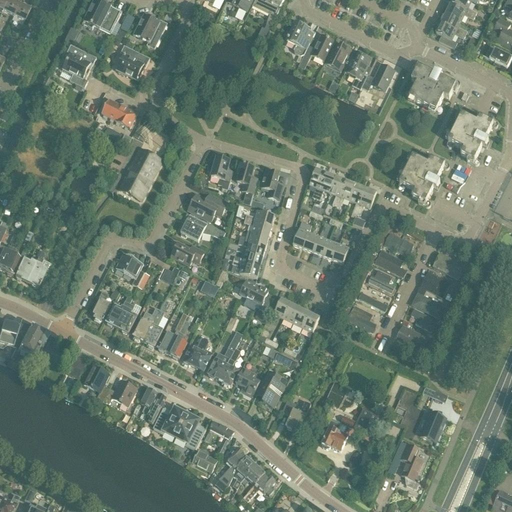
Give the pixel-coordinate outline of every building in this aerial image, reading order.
[(2,12),(8,0),(0,0),(0,14),(1,15),(2,12)] [(13,18),(19,5),(9,0),(8,0),(2,12),(13,18)] [(111,36),(122,14),(95,0),(82,26),(92,31),(94,28),(111,36)] [(227,0),(226,3),(246,13),(252,0),(227,0)] [(256,0),(252,8),(253,8),(270,16),(266,27),(271,29),(285,0),(256,0)] [(475,18),(477,15),(468,10),(471,4),(462,0),(453,0),(451,6),(475,18)] [(24,23),(30,10),(19,5),(13,18),(24,23)] [(475,18),(451,6),(446,16),(462,24),(464,18),(473,22),(475,18)] [(155,52),(168,26),(145,15),(134,37),(148,44),(147,48),(155,52)] [(466,38),(468,34),(459,29),(462,24),(446,16),(441,25),(466,38)] [(511,51),(511,33),(508,32),(511,26),(500,21),(494,32),(502,36),(498,45),(511,51)] [(301,59),(304,57),(309,48),(314,36),(305,32),(306,30),(296,25),(287,43),(296,47),(294,52),(295,56),(301,59)] [(466,38),(441,25),(436,35),(442,38),(439,43),(455,51),(458,45),(452,43),(455,37),(464,42),(466,38)] [(119,30),(115,38),(122,42),(126,34),(119,30)] [(327,40),(321,37),(314,50),(309,48),(304,57),(302,62),(308,65),(311,57),(325,64),(331,53),(335,44),(329,41),(327,40)] [(70,57),(63,71),(73,76),(70,83),(77,87),(75,90),(81,93),(83,90),(84,91),(88,83),(86,82),(97,60),(71,47),(67,55),(70,57)] [(341,74),(351,52),(340,47),(336,56),(331,53),(325,64),(324,66),(341,74)] [(139,83),(150,61),(124,48),(120,56),(124,57),(117,72),(139,83)] [(507,71),(511,60),(511,59),(511,57),(504,56),(490,49),(485,60),(495,64),(495,67),(501,68),(507,71)] [(362,90),(368,77),(371,70),(368,68),(371,62),(365,59),(361,61),(354,57),(355,54),(345,74),(356,80),(351,88),(360,93),(362,90)] [(433,77),(424,72),(421,70),(422,68),(422,67),(422,66),(421,65),(420,65),(420,64),(419,64),(418,64),(417,65),(416,65),(416,66),(415,68),(418,70),(411,83),(416,86),(412,95),(409,94),(408,94),(407,94),(407,95),(406,95),(406,96),(406,97),(406,98),(406,99),(407,100),(439,115),(440,115),(441,115),(442,114),(442,113),(442,112),(442,111),(442,110),(441,110),(439,109),(444,99),(449,102),(453,94),(455,95),(459,87),(460,87),(460,86),(460,85),(459,85),(459,84),(458,83),(457,83),(456,83),(455,83),(455,84),(454,84),(453,86),(441,80),(443,76),(442,76),(441,77),(435,74),(433,77)] [(386,94),(395,74),(381,67),(374,80),(368,77),(362,90),(368,93),(371,87),(386,94)] [(137,117),(109,102),(101,116),(102,116),(116,123),(115,124),(130,131),(137,117)] [(477,124),(467,120),(468,117),(468,116),(468,115),(468,114),(467,114),(466,114),(466,113),(465,113),(464,114),(463,114),(463,115),(447,146),(447,147),(447,148),(447,149),(448,149),(448,150),(449,150),(450,150),(451,150),(452,150),(452,149),(453,149),(454,147),(463,151),(461,157),(468,160),(467,163),(472,166),(475,167),(476,167),(477,167),(478,167),(479,166),(479,165),(479,164),(479,163),(478,162),(476,161),(482,148),(485,150),(489,143),(486,141),(492,129),(494,130),(495,130),(496,130),(497,129),(498,128),(498,127),(498,126),(497,125),(496,124),(494,123),(493,126),(479,119),(477,124)] [(144,143),(149,133),(139,128),(134,138),(144,143)] [(125,136),(121,144),(128,148),(132,140),(125,136)] [(141,203),(163,162),(140,150),(119,192),(141,203)] [(418,162),(420,159),(420,158),(419,157),(419,156),(418,156),(417,156),(416,156),(415,156),(414,156),(399,187),(398,189),(398,190),(399,190),(399,191),(400,192),(401,192),(402,192),(403,192),(404,191),(405,189),(415,193),(412,199),(420,203),(418,206),(427,210),(428,210),(429,210),(429,209),(430,209),(430,208),(431,207),(431,206),(430,206),(430,205),(430,204),(429,204),(427,203),(433,190),(438,193),(438,192),(437,191),(440,185),(437,183),(443,170),(445,171),(446,172),(447,172),(448,171),(449,170),(449,169),(449,168),(449,167),(448,166),(446,165),(444,168),(431,161),(428,166),(418,162)] [(211,162),(208,174),(212,175),(211,179),(220,181),(218,187),(222,188),(222,190),(228,192),(233,175),(227,174),(230,163),(217,159),(216,163),(211,162)] [(244,167),(240,166),(237,176),(239,176),(237,184),(244,186),(242,193),(254,197),(257,184),(251,182),(255,170),(246,168),(246,167),(245,166),(244,167)] [(316,201),(326,175),(316,171),(309,188),(316,190),(312,199),(316,201)] [(279,203),(282,192),(276,190),(279,177),(266,173),(261,190),(270,193),(268,199),(279,203)] [(330,196),(336,179),(326,175),(316,201),(320,203),(324,193),(330,196)] [(336,209),(346,183),(336,179),(330,196),(336,198),(332,207),(336,209)] [(350,203),(356,187),(346,183),(336,209),(340,210),(344,201),(350,203)] [(356,217),(366,191),(356,187),(350,203),(356,206),(352,215),(356,217)] [(370,211),(377,195),(366,191),(356,217),(360,218),(364,209),(370,211)] [(215,207),(196,198),(189,212),(211,224),(215,216),(221,220),(228,206),(218,201),(215,207)] [(272,229),(275,218),(258,213),(256,220),(246,217),(245,221),(272,229)] [(222,242),(225,235),(218,231),(187,216),(184,221),(187,223),(181,235),(182,235),(181,237),(186,240),(187,238),(198,244),(202,236),(214,239),(222,242)] [(363,230),(366,223),(355,219),(353,226),(363,230)] [(269,239),(272,229),(245,221),(244,225),(254,228),(252,234),(269,239)] [(293,247),(303,251),(309,235),(312,228),(302,224),(293,247)] [(393,233),(386,247),(409,259),(416,244),(393,233)] [(269,239),(252,234),(250,240),(240,238),(239,242),(266,249),(269,239)] [(319,239),(309,235),(303,251),(313,255),(319,239)] [(13,236),(9,245),(14,247),(16,241),(18,238),(13,236)] [(386,239),(381,236),(380,238),(376,246),(381,249),(386,239)] [(323,259),(329,243),(319,239),(313,255),(323,259)] [(263,260),(266,249),(239,242),(238,246),(248,249),(246,255),(263,260)] [(339,247),(329,243),(323,259),(333,263),(339,247)] [(190,253),(178,247),(172,259),(189,269),(192,262),(199,266),(205,254),(193,248),(190,253)] [(349,251),(339,247),(333,263),(343,267),(349,251)] [(0,251),(0,272),(2,273),(9,256),(12,250),(9,249),(6,255),(0,251)] [(9,256),(2,273),(5,275),(6,276),(9,277),(11,277),(13,278),(20,261),(12,257),(15,251),(12,250),(9,256)] [(42,261),(45,254),(40,252),(37,258),(42,261)] [(372,254),(367,264),(372,267),(377,257),(372,254)] [(260,270),(263,260),(246,255),(244,261),(235,258),(233,263),(260,270)] [(383,255),(377,267),(403,279),(409,267),(383,255)] [(466,267),(442,256),(435,270),(458,282),(466,267)] [(26,284),(38,260),(33,257),(29,264),(23,261),(14,279),(15,279),(16,281),(19,283),(21,282),(26,284)] [(131,262),(123,258),(116,271),(124,275),(124,276),(135,281),(132,287),(138,290),(140,285),(145,275),(140,273),(143,267),(144,267),(131,260),(131,262)] [(50,265),(38,260),(26,284),(31,287),(31,289),(35,290),(36,289),(38,290),(50,265)] [(257,281),(260,270),(233,263),(232,267),(237,268),(235,275),(237,275),(240,276),(257,281)] [(464,275),(470,278),(472,273),(475,268),(469,265),(467,270),(464,275)] [(175,269),(169,280),(175,283),(180,272),(175,269)] [(182,272),(179,276),(182,277),(188,280),(190,276),(182,272)] [(369,275),(363,272),(358,282),(359,282),(364,284),(369,275)] [(456,285),(429,272),(422,288),(448,301),(456,285)] [(373,279),(370,285),(393,297),(397,290),(391,287),(394,280),(380,274),(376,281),(373,279)] [(144,287),(149,277),(145,275),(140,285),(144,287)] [(261,307),(259,311),(270,317),(271,315),(266,312),(271,301),(266,299),(269,293),(259,288),(259,290),(255,288),(256,285),(247,282),(240,296),(261,307)] [(460,283),(455,293),(461,296),(466,286),(460,283)] [(205,284),(202,290),(211,294),(215,297),(218,291),(205,284)] [(116,301),(121,291),(116,288),(111,299),(116,301)] [(360,292),(354,290),(350,300),(355,302),(360,292)] [(392,304),(364,292),(360,303),(387,315),(392,304)] [(104,295),(93,318),(95,319),(95,320),(101,324),(102,322),(104,323),(111,308),(104,304),(108,297),(104,295)] [(112,328),(117,331),(130,306),(134,298),(129,296),(121,311),(115,308),(106,325),(108,326),(108,327),(111,329),(112,328)] [(445,310),(417,296),(411,308),(439,322),(445,310)] [(283,321),(291,306),(281,301),(274,316),(283,321)] [(160,314),(144,344),(149,346),(149,348),(152,349),(153,349),(155,350),(163,333),(157,330),(165,316),(164,316),(170,305),(166,303),(160,314)] [(450,305),(445,314),(450,317),(455,307),(454,307),(450,305)] [(134,309),(130,306),(117,331),(122,333),(123,335),(126,336),(127,335),(128,336),(140,314),(133,311),(134,309)] [(283,321),(293,326),(300,311),(291,306),(283,321)] [(383,322),(356,309),(349,325),(375,337),(383,322)] [(438,325),(409,310),(401,326),(430,341),(438,325)] [(144,344),(160,314),(156,311),(152,319),(146,315),(134,339),(135,340),(136,341),(138,342),(140,342),(144,344)] [(259,311),(255,319),(266,325),(270,317),(259,311)] [(293,326),(302,331),(310,315),(300,311),(293,326)] [(349,314),(344,311),(339,321),(344,324),(349,314)] [(320,320),(310,315),(302,331),(312,335),(320,320)] [(232,318),(229,326),(233,328),(237,320),(232,318)] [(28,327),(20,324),(21,322),(16,321),(15,325),(9,331),(3,329),(4,324),(0,336),(0,347),(3,348),(4,349),(7,347),(16,350),(29,326),(28,325),(28,327)] [(441,322),(436,332),(441,335),(446,325),(441,322)] [(168,356),(185,324),(182,323),(174,338),(166,335),(158,351),(160,352),(160,353),(163,355),(164,354),(168,356)] [(185,324),(168,356),(173,359),(173,360),(176,362),(177,361),(179,362),(187,345),(182,342),(184,337),(190,326),(185,323),(185,324)] [(34,362),(50,337),(44,334),(44,333),(31,327),(18,354),(34,362)] [(427,344),(400,331),(394,345),(421,358),(427,344)] [(219,382),(235,352),(243,337),(237,334),(224,359),(219,356),(216,361),(208,376),(209,376),(210,378),(213,380),(215,380),(219,382)] [(191,348),(183,364),(184,364),(185,366),(188,368),(190,367),(204,374),(213,356),(205,352),(209,344),(207,342),(204,340),(201,341),(196,351),(191,348)] [(432,340),(427,351),(432,353),(438,343),(432,340)] [(277,354),(269,350),(265,357),(274,361),(277,354)] [(240,354),(235,352),(219,382),(223,384),(224,386),(227,388),(230,387),(230,388),(238,373),(232,370),(240,354)] [(78,381),(87,363),(76,358),(67,376),(78,381)] [(103,403),(109,391),(104,388),(109,377),(93,369),(84,387),(100,395),(97,400),(103,403)] [(252,399),(260,384),(252,380),(254,376),(243,370),(236,386),(246,391),(244,395),(252,399)] [(280,381),(281,380),(269,374),(260,391),(266,394),(267,397),(264,402),(266,406),(274,410),(285,389),(284,389),(287,382),(283,380),(280,381)] [(128,409),(137,391),(121,383),(115,394),(109,391),(103,403),(110,407),(112,401),(128,409)] [(146,418),(158,394),(149,390),(141,406),(145,408),(142,414),(144,415),(143,416),(146,418)] [(423,396),(424,396),(433,400),(436,394),(425,390),(423,396)] [(153,427),(167,399),(159,395),(148,418),(151,420),(149,425),(153,427)] [(288,403),(282,415),(291,418),(286,429),(287,430),(288,431),(290,433),(292,432),(294,433),(295,432),(297,433),(299,430),(300,430),(309,411),(309,412),(311,407),(305,404),(300,415),(293,412),(296,407),(288,403)] [(188,414),(180,410),(179,412),(175,410),(173,415),(163,410),(153,431),(163,436),(164,433),(175,439),(188,414)] [(378,417),(363,410),(354,430),(369,437),(378,417)] [(196,452),(206,432),(197,427),(199,423),(195,421),(196,418),(188,414),(175,439),(187,445),(186,447),(196,452)] [(431,415),(420,439),(436,446),(447,422),(431,415)] [(352,429),(355,423),(351,422),(349,420),(344,418),(341,425),(347,428),(352,430),(352,429)] [(341,454),(348,439),(343,436),(347,428),(331,421),(327,429),(329,430),(322,446),(323,450),(327,451),(330,450),(341,454)] [(227,448),(233,437),(234,435),(214,424),(210,432),(224,440),(221,446),(227,448)] [(209,446),(213,438),(208,435),(204,443),(209,446)] [(401,444),(393,463),(396,464),(400,463),(406,465),(401,478),(405,479),(406,487),(416,492),(422,479),(417,477),(423,464),(414,460),(418,452),(401,444)] [(222,458),(227,448),(221,446),(216,455),(222,458)] [(228,489),(232,479),(236,471),(247,459),(243,456),(244,456),(243,455),(243,454),(240,451),(239,451),(238,450),(226,463),(232,468),(219,482),(228,489)] [(211,475),(217,464),(198,454),(192,465),(211,475)] [(248,461),(247,459),(236,471),(232,479),(237,482),(233,490),(237,492),(241,484),(256,468),(253,465),(254,465),(250,461),(248,461)] [(259,470),(256,468),(241,484),(245,488),(249,483),(254,488),(265,476),(264,475),(264,474),(259,470)] [(268,479),(265,476),(254,488),(243,500),(247,504),(258,491),(264,496),(266,494),(269,497),(274,492),(271,489),(275,484),(274,483),(274,482),(271,479),(270,479),(269,478),(268,479)] [(29,505),(36,491),(29,487),(27,491),(29,492),(24,503),(29,505)] [(492,511),(511,511),(511,499),(500,494),(492,511)] [(0,511),(13,511),(19,500),(13,497),(11,503),(0,499),(0,497),(0,496),(0,511)]
